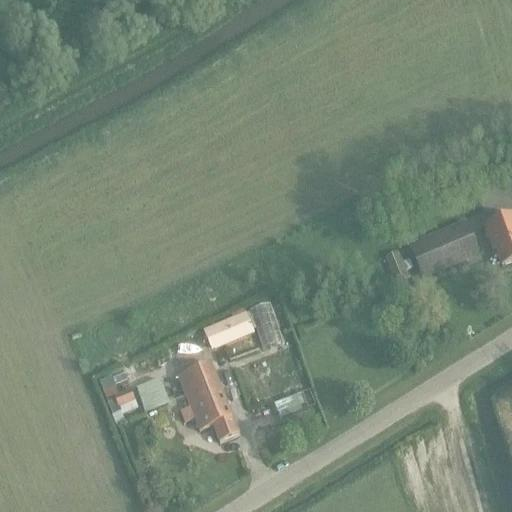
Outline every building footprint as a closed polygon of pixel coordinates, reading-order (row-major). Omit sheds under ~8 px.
[(483,227),(492,251),(495,250),(501,267),(511,263),(511,218),(511,216),(483,227)] [(480,254),(467,222),(454,228),(424,241),(409,247),(420,273),(423,279),(480,254)] [(398,251),(384,257),(393,279),(406,274),(398,251)] [(253,331),(255,331),(248,312),(217,325),(202,331),(203,332),(210,348),(216,350),(254,335),(253,331)] [(199,433),(212,427),(219,445),(238,437),(210,366),(177,379),(189,409),(180,413),(184,424),(194,420),(199,433)] [(114,388),(110,377),(98,382),(103,393),(114,388)] [(144,414),(168,406),(160,379),(135,389),(144,414)] [(130,389),(114,396),(121,415),(138,409),(130,389)] [(280,420),(303,411),(297,396),(274,405),(280,420)]
